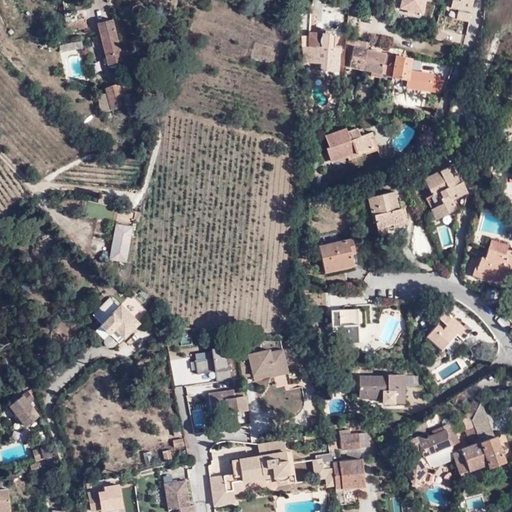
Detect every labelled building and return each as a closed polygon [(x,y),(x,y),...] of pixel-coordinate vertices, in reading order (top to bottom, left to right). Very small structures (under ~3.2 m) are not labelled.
[(395,0),(394,6),(422,12),(424,0),(395,0)] [(452,0),(451,7),(468,12),(470,12),(472,0),(452,0)] [(467,17),(468,12),(451,7),(450,13),(467,17)] [(313,15),(309,15),(304,14),(303,31),(308,32),(313,32),(313,15)] [(123,62),(113,19),(96,23),(107,65),(123,62)] [(86,29),(85,21),(65,23),(66,31),(86,29)] [(323,71),(337,72),(339,48),(333,47),(334,34),(331,33),(324,33),(313,32),(308,32),(308,52),(306,53),(307,63),(321,64),(320,76),(323,76),(323,71)] [(434,39),(460,45),(462,37),(444,33),(443,35),(436,34),(434,39)] [(367,50),(365,49),(353,47),(354,39),(346,38),(345,52),(344,65),(363,69),(366,51),(367,50)] [(353,47),(365,49),(367,41),(354,39),(353,47)] [(363,69),(381,73),(385,55),(410,60),(411,58),(367,50),(366,51),(363,69)] [(381,73),(408,78),(406,86),(438,92),(443,77),(432,75),(432,73),(409,69),(410,60),(385,55),(381,73)] [(361,74),(380,78),(381,73),(363,69),(361,74)] [(125,108),(119,86),(107,90),(114,111),(125,108)] [(389,110),(383,110),(384,103),(379,102),(377,113),(379,113),(379,115),(388,117),(389,110)] [(373,147),(369,131),(360,134),(358,126),(348,129),(347,126),(325,133),(329,145),(326,147),(330,160),(331,159),(350,154),(350,155),(357,153),(357,152),(373,147)] [(373,130),(369,131),(373,147),(357,152),(357,153),(350,155),(350,154),(331,159),(332,161),(349,157),(349,158),(379,149),(373,130)] [(461,183),(446,156),(430,163),(435,173),(423,179),(431,196),(426,199),(432,210),(431,210),(436,221),(458,209),(453,201),(468,193),(462,182),(461,183)] [(398,209),(394,192),(367,198),(373,223),(376,223),(377,232),(380,235),(383,235),(386,234),(387,232),(387,226),(392,225),(393,228),(408,224),(404,207),(398,209)] [(116,224),(134,227),(136,211),(119,208),(116,224)] [(127,263),(134,227),(116,224),(110,259),(127,263)] [(438,226),(442,246),(454,244),(450,224),(438,226)] [(358,265),(352,239),(319,246),(325,273),(358,265)] [(491,240),(488,250),(504,256),(507,246),(491,240)] [(511,258),(504,256),(488,250),(485,258),(480,257),(480,258),(473,256),(467,274),(474,276),(476,271),(492,277),(491,279),(502,283),(506,273),(510,274),(511,268),(511,258)] [(476,271),(474,276),(490,282),(491,279),(492,277),(476,271)] [(92,315),(119,342),(138,323),(121,306),(119,308),(108,299),(92,315)] [(438,316),(447,326),(443,330),(438,326),(427,337),(442,352),(456,337),(461,342),(472,331),(465,324),(463,326),(445,309),(438,316)] [(336,332),(336,344),(358,343),(358,310),(347,310),(347,311),(332,311),(332,332),(336,332)] [(216,383),(231,381),(227,354),(226,354),(225,348),(226,348),(226,347),(210,349),(212,360),(194,362),(197,375),(214,372),(216,383)] [(269,350),(239,356),(242,377),(253,375),(264,372),(265,374),(273,373),(274,376),(288,374),(283,350),(269,353),(269,350)] [(254,380),(274,376),(273,373),(265,374),(264,372),(253,375),(254,380)] [(383,399),(383,404),(405,404),(405,376),(387,376),(387,378),(360,378),(359,399),(383,399)] [(209,392),(212,413),(228,411),(228,412),(247,409),(244,391),(234,392),(234,389),(209,392)] [(8,405),(24,426),(38,416),(27,401),(31,398),(26,391),(8,405)] [(465,391),(451,400),(455,406),(470,397),(465,391)] [(478,410),(480,406),(473,402),(468,413),(475,417),(478,410)] [(487,422),(482,408),(478,410),(475,417),(472,423),(472,424),(474,427),(487,422)] [(475,417),(468,413),(465,419),(472,423),(475,417)] [(466,431),(474,427),(472,424),(464,419),(462,420),(466,431)] [(494,440),(487,422),(474,427),(480,445),(494,440)] [(428,472),(430,468),(425,457),(449,447),(446,438),(453,436),(455,435),(450,423),(442,426),(441,426),(443,431),(433,435),(424,439),(422,435),(408,441),(405,445),(412,461),(402,468),(417,491),(418,490),(425,482),(421,479),(419,477),(425,469),(428,472)] [(443,431),(441,426),(431,431),(433,435),(443,431)] [(454,459),(460,474),(488,464),(489,468),(505,462),(496,439),(494,440),(480,445),(474,427),(466,431),(465,431),(470,447),(459,451),(452,453),(454,459)] [(367,439),(367,433),(350,435),(350,431),(340,432),(342,449),(371,447),(370,438),(367,439)] [(446,438),(449,447),(452,453),(459,451),(453,436),(446,438)] [(285,441),(260,445),(257,445),(259,456),(266,455),(266,451),(285,449),(285,441)] [(336,442),(330,443),(331,455),(332,459),(338,458),(336,442)] [(392,442),(381,451),(389,464),(394,459),(396,455),(396,450),(395,446),(392,442)] [(45,457),(53,454),(49,445),(32,450),(35,460),(45,457)] [(430,468),(442,463),(454,459),(452,453),(449,447),(425,457),(430,468)] [(163,459),(171,458),(170,449),(161,451),(163,459)] [(286,452),(285,449),(266,451),(266,455),(259,456),(232,460),(234,473),(235,477),(242,476),(242,481),(244,481),(272,477),(277,481),(286,480),(289,475),(286,452)] [(291,452),(286,452),(289,475),(295,474),(291,452)] [(36,463),(53,457),(54,457),(55,456),(54,454),(53,454),(45,457),(46,458),(29,463),(30,465),(30,464),(31,464),(35,463),(36,463)] [(332,459),(331,455),(315,457),(316,461),(317,469),(324,475),(334,473),(332,462),(332,459)] [(31,470),(56,461),(55,456),(54,457),(53,457),(36,463),(35,463),(31,464),(30,464),(30,465),(31,470)] [(361,459),(338,461),(332,462),(334,473),(336,486),(339,504),(345,503),(343,487),(364,485),(361,459)] [(317,469),(316,461),(311,462),(314,481),(325,480),(326,487),(336,486),(334,473),(324,475),(317,469)] [(421,479),(428,472),(425,469),(419,477),(421,479)] [(235,477),(234,473),(231,474),(233,494),(245,492),(244,481),(242,481),(242,476),(235,477)] [(233,494),(231,474),(210,477),(214,505),(226,504),(225,502),(234,501),(233,494)] [(192,511),(192,506),(190,507),(186,481),(165,484),(169,509),(179,508),(180,511),(192,511)] [(429,486),(425,482),(418,490),(422,495),(429,486)] [(0,511),(10,511),(7,487),(0,487),(0,511)] [(119,490),(99,493),(99,491),(89,492),(92,511),(105,509),(105,510),(122,507),(119,490)]
